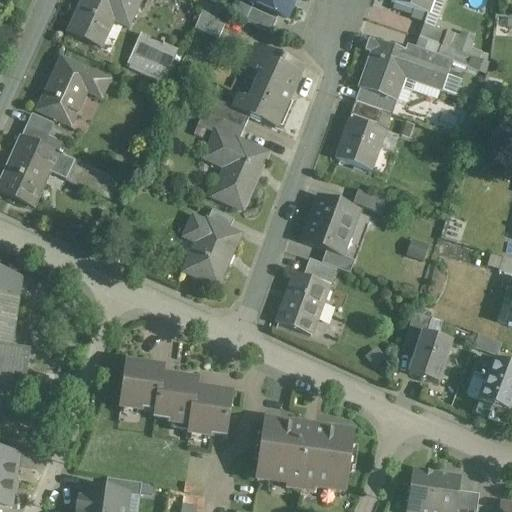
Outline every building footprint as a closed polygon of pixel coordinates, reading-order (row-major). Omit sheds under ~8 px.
[(82,0),(67,35),(99,49),(112,21),(128,29),(141,0),(82,0)] [(294,0),(245,0),(245,1),(286,20),(294,0)] [(394,0),(393,3),(391,2),(391,3),(427,16),(428,15),(426,14),(430,0),(394,0)] [(228,17),(204,5),(194,30),(217,41),(228,17)] [(276,22),(250,10),(244,24),(270,35),(276,22)] [(446,34),(423,26),(418,40),(441,48),(446,34)] [(159,45),(141,36),(127,65),(164,82),(177,53),(162,46),(163,44),(160,43),(159,45)] [(441,48),(418,40),(414,52),(437,61),(437,59),(441,48)] [(437,61),(414,52),(412,57),(374,44),(374,45),(376,46),(360,90),(358,89),(358,90),(359,91),(396,104),(397,103),(395,103),(403,81),(440,94),(440,95),(441,95),(441,94),(454,99),(460,82),(447,78),(451,64),(437,59),(437,61)] [(301,69),(254,47),(245,68),(259,74),(247,101),(240,97),(234,110),(234,111),(249,118),(274,129),(301,69)] [(454,53),(441,48),(437,59),(451,64),(454,53)] [(109,83),(61,61),(37,113),(70,128),(86,94),(101,100),(109,83)] [(396,104),(359,91),(355,104),(381,114),(391,117),(396,104)] [(234,110),(209,99),(203,112),(243,130),(249,118),(234,111),(234,110)] [(381,114),(355,104),(350,117),(376,127),(381,114)] [(243,130),(203,112),(196,127),(215,136),(216,133),(238,143),(243,130)] [(53,126),(31,116),(26,129),(48,138),(53,126)] [(385,135),(349,122),(342,140),(344,141),(337,159),(335,159),(335,160),(371,173),(371,172),(370,171),(383,135),(385,136),(385,135)] [(48,138),(26,129),(20,140),(42,150),(48,138)] [(238,143),(216,133),(215,136),(205,157),(226,166),(212,199),(242,213),(267,156),(238,143)] [(63,145),(48,138),(42,150),(58,157),(58,156),(63,145)] [(20,141),(0,185),(0,195),(34,211),(34,210),(33,209),(49,174),(65,181),(65,182),(65,183),(73,164),(73,163),(61,157),(60,156),(59,157),(58,156),(58,157),(42,150),(20,140),(19,141),(20,141)] [(118,184),(73,164),(65,183),(110,202),(118,184)] [(386,203),(357,193),(352,206),(381,216),(386,203)] [(358,212),(319,198),(318,200),(320,201),(304,244),(302,243),(301,245),(325,254),(341,260),(341,259),(342,258),(339,257),(355,213),(357,214),(358,212)] [(233,221),(211,212),(206,223),(228,233),(233,221)] [(228,233),(206,223),(205,225),(192,220),(184,239),(197,245),(183,274),(216,289),(239,237),(228,233)] [(341,260),(325,254),(321,267),(335,272),(336,271),(349,276),(354,263),(341,259),(341,260)] [(511,263),(502,260),(498,274),(511,277),(511,263)] [(321,267),(309,262),(305,275),(331,285),(335,272),(321,267)] [(0,385),(22,389),(28,346),(16,344),(24,280),(0,269),(0,385)] [(329,289),(293,276),(286,295),(288,295),(282,314),(280,313),(279,314),(316,327),(316,326),(314,326),(327,290),(329,291),(329,289)] [(432,321),(414,314),(402,348),(415,353),(421,335),(427,337),(432,321)] [(427,337),(421,335),(415,353),(408,377),(438,387),(452,345),(427,337)] [(501,346),(477,337),(472,351),(496,359),(501,346)] [(511,401),(511,370),(495,364),(480,359),(473,378),(487,383),(479,405),(507,416),(511,401)] [(163,372),(126,367),(120,410),(140,413),(140,410),(155,412),(156,412),(161,380),(162,380),(163,372)] [(162,380),(161,380),(156,412),(155,412),(154,420),(171,422),(170,425),(189,428),(190,428),(195,393),(196,393),(197,385),(162,380)] [(196,393),(195,393),(190,428),(189,428),(188,436),(208,439),(209,436),(225,438),(231,398),(196,393)] [(352,437),(323,432),(322,434),(293,430),(294,428),(264,424),(256,482),(272,485),(272,483),(286,485),(285,491),(313,495),(314,489),(328,491),(328,493),(344,495),(352,437)] [(0,454),(0,481),(13,484),(17,457),(0,454)] [(428,477),(412,475),(406,511),(430,511),(435,477),(428,476),(428,477)] [(448,479),(435,477),(430,511),(454,511),(458,486),(447,485),(448,479)] [(13,484),(0,481),(0,508),(9,510),(13,484)] [(141,486),(107,481),(105,493),(127,496),(127,497),(139,499),(141,486)] [(105,493),(82,490),(80,502),(78,502),(76,511),(125,511),(127,497),(127,496),(105,493)]
